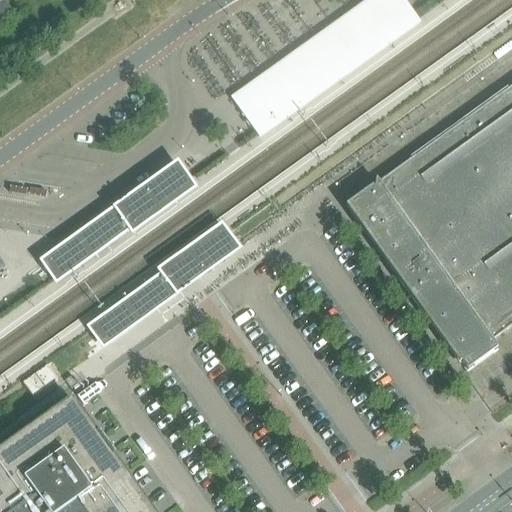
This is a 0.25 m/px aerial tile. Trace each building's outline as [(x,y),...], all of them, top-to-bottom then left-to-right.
[(244,119),(258,138),(420,23),(403,0),(369,0),(230,100),(236,108),(237,108),(245,119),(244,119)] [(349,209),(461,365),(467,374),(498,351),(492,343),(511,328),(511,88),(378,185),(376,182),(374,192),(349,209)] [(178,161),(40,261),(52,278),(57,284),(129,232),(132,235),(197,188),(178,161)] [(156,270),(159,275),(87,327),(103,350),(242,249),(229,230),(223,221),(156,270)] [(47,366),(22,384),(33,398),(57,381),(47,366)] [(72,377),(65,382),(70,389),(78,384),(72,377)] [(151,511),(72,401),(23,436),(11,441),(2,452),(0,452),(0,511),(151,511)]
